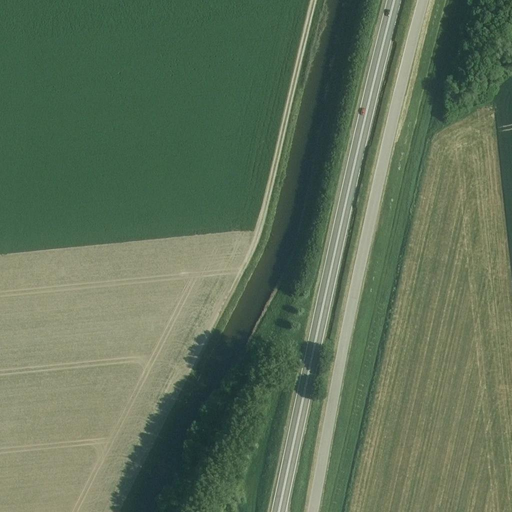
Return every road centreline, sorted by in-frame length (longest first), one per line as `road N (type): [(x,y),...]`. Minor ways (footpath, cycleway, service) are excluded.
road 1 (track): [(310,0),(253,246),(119,511)]
road 2 (trunk): [(280,511),(394,0)]
road 3 (unclassified): [(311,511),(424,0)]
